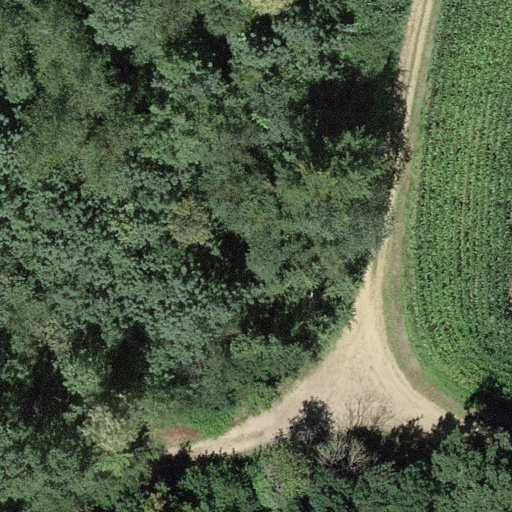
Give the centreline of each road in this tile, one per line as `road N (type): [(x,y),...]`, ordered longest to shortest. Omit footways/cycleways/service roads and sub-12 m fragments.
road 1 (track): [(439,0),(342,471)]
road 2 (track): [(342,471),(0,421)]
road 3 (track): [(511,460),(342,471)]
